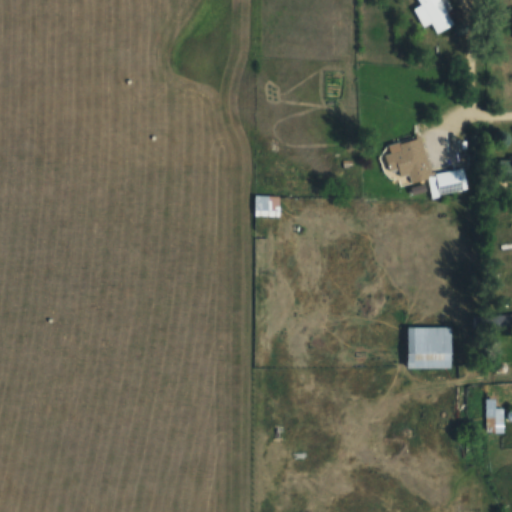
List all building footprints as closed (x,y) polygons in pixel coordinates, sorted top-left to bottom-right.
[(417,0),(419,4),(411,7),(420,27),(430,22),(435,33),(453,24),(441,0),(417,0)] [(466,190),(462,167),(428,173),(421,136),(385,143),(390,170),(397,169),(398,177),(407,175),(408,183),(427,180),(430,197),(466,190)] [(277,217),(277,195),(252,195),(252,217),(277,217)] [(449,367),(449,325),(406,325),(406,367),(449,367)] [(484,397),(484,432),(501,432),(501,407),(493,407),(493,397),(484,397)]
